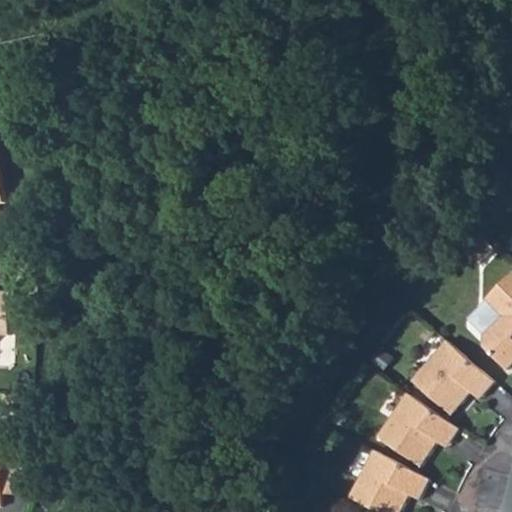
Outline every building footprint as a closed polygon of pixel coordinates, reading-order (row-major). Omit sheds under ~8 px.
[(0,233),(5,232),(0,212),(0,206),(11,204),(0,156),(0,233)] [(19,201),(18,228),(36,229),(37,202),(19,201)] [(481,232),(470,242),(485,257),(496,247),(481,232)] [(42,253),(11,260),(10,279),(41,280),(42,253)] [(511,363),(511,271),(486,297),(503,314),(484,333),(484,344),(508,368),(511,363)] [(0,335),(8,335),(10,294),(0,293),(0,335)] [(497,381),(450,340),(415,379),(454,414),(474,391),(482,398),(497,381)] [(457,426),(405,390),(375,434),(418,464),(435,439),(444,445),(457,426)] [(37,395),(10,393),(9,413),(36,414),(37,395)] [(423,475),(367,446),(343,493),(379,511),(391,511),(403,490),(413,495),(423,475)] [(18,449),(3,448),(2,496),(17,496),(18,449)]
